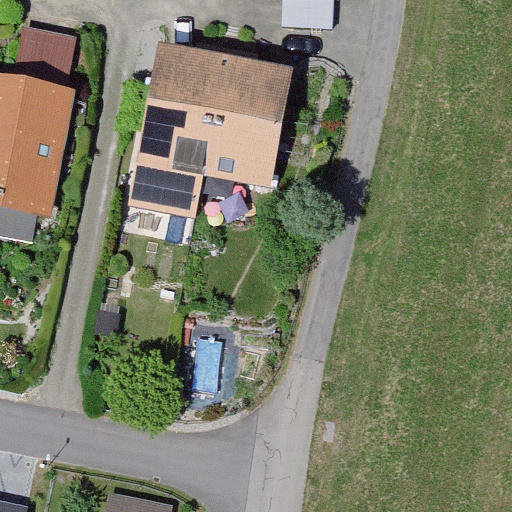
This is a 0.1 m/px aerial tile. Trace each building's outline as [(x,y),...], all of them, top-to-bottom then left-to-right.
[(0,82),(0,207),(42,214),(69,42),(19,35),(12,84),(0,82)] [(148,51),(130,164),(258,185),(277,71),(148,51)] [(120,315),(98,312),(96,334),(118,336),(120,315)] [(0,511),(24,511),(26,506),(0,500),(0,511)] [(150,511),(106,503),(104,511),(150,511)]
